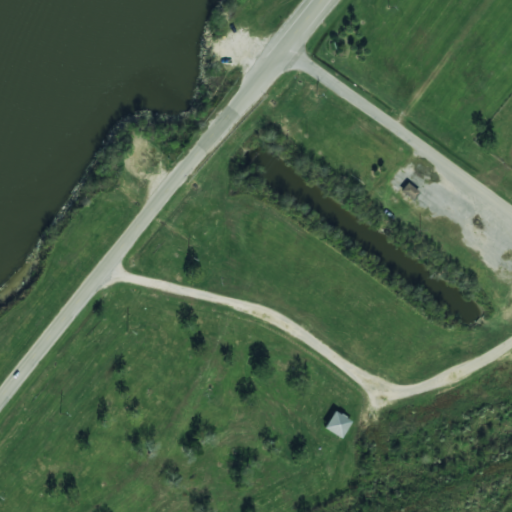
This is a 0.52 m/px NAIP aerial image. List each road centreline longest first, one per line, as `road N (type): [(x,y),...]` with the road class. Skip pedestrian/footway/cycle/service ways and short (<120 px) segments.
road 1 (tertiary): [(0,400),(322,0)]
road 2 (residential): [(103,272),(260,313),(375,387),(407,394),(511,338)]
road 3 (residential): [(285,47),(511,212)]
